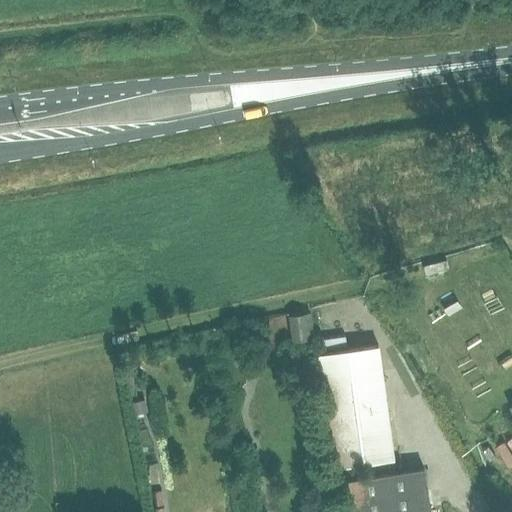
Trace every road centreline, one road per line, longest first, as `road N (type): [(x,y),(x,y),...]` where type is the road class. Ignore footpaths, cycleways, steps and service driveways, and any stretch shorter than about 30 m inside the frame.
road 1 (primary): [(0,155),(511,67)]
road 2 (primary): [(511,66),(0,111)]
road 3 (unknown): [(0,366),(372,276)]
road 4 (unknown): [(469,511),(398,375)]
